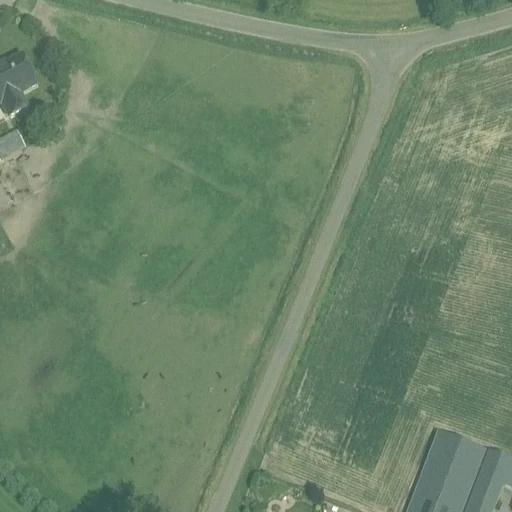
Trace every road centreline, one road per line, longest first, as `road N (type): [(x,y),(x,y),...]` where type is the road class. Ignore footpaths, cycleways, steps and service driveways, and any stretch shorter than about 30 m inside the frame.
road 1 (unclassified): [(215,511),(398,44)]
road 2 (unclassified): [(398,44),(321,42),(137,0)]
